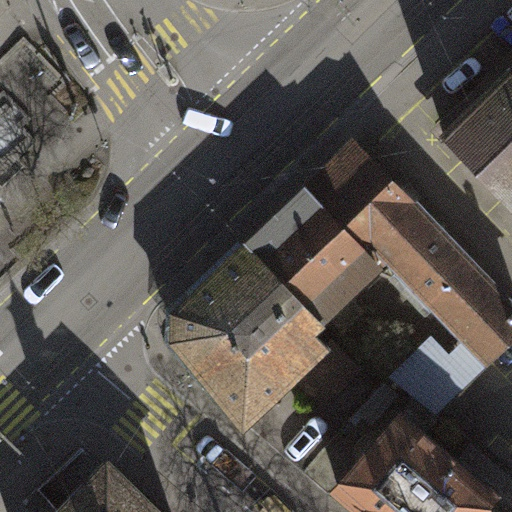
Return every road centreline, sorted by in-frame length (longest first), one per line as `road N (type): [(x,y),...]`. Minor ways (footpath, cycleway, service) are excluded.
road 1 (residential): [(48,325),(262,511)]
road 2 (primary): [(235,139),(48,325)]
road 3 (primary): [(381,0),(235,139)]
road 4 (residential): [(113,0),(235,139)]
